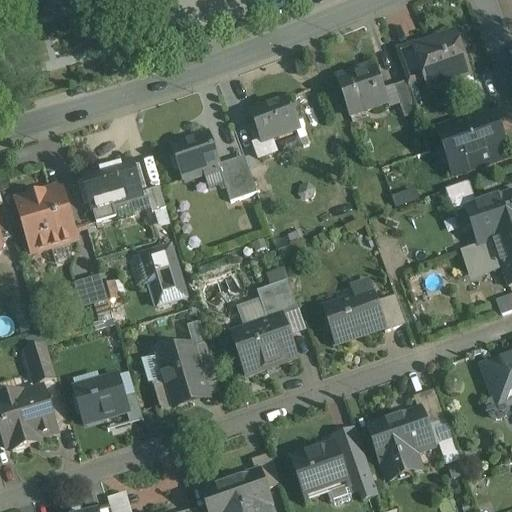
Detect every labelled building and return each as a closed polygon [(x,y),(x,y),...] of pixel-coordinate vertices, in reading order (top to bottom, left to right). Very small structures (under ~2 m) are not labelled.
[(440,41),(428,45),(429,49),(416,53),(415,54),(425,81),(428,91),(449,84),(452,78),(466,73),(461,58),(463,55),(458,42),(454,41),(441,45),(440,41)] [(414,47),(397,53),(407,83),(408,87),(425,81),(415,54),(416,53),(414,47)] [(373,66),(337,80),(351,118),(387,105),(373,66)] [(407,83),(393,88),(404,119),(418,114),(408,87),(407,83)] [(289,101),(251,115),(262,144),(262,145),(271,142),(300,131),(289,101)] [(493,113),(438,132),(454,177),(508,159),(493,113)] [(189,142),(190,145),(172,151),(183,182),(184,181),(185,183),(204,177),(203,175),(219,169),(221,169),(209,135),(189,142)] [(262,144),(254,147),(259,160),(276,154),(271,142),(262,145),(262,144)] [(221,169),(219,169),(231,204),(257,195),(245,160),(221,169)] [(132,164),(82,179),(93,214),(94,214),(113,208),(143,199),(132,164)] [(469,185),(446,193),(455,217),(466,213),(465,212),(477,208),(469,185)] [(160,189),(146,193),(153,215),(166,210),(160,189)] [(417,190),(395,197),(398,208),(421,201),(417,190)] [(60,191),(16,204),(24,230),(70,217),(66,203),(64,204),(60,191)] [(511,195),(477,208),(465,212),(466,213),(478,248),(478,249),(494,244),(511,237),(511,195)] [(4,207),(0,208),(0,240),(1,244),(14,240),(4,207)] [(113,208),(94,214),(97,226),(117,220),(113,208)] [(70,217),(24,230),(32,257),(78,244),(70,217)] [(511,237),(494,244),(502,267),(510,289),(511,288),(511,237)] [(494,244),(478,249),(478,248),(465,252),(474,276),(502,267),(494,244)] [(171,249),(142,257),(158,309),(187,300),(171,249)] [(101,278),(87,283),(95,308),(108,304),(101,278)] [(87,283),(74,286),(82,312),(95,308),(87,283)] [(289,283),(257,294),(268,324),(282,319),(283,321),(300,314),(289,283)] [(372,294),(324,311),(328,320),(325,326),(328,335),(334,338),(337,347),(384,331),(384,330),(376,305),(372,294)] [(502,315),(511,312),(511,296),(498,300),(502,315)] [(396,298),(376,305),(384,330),(384,331),(385,335),(406,328),(396,298)] [(268,324),(232,337),(233,339),(246,377),(247,379),(297,361),(283,321),(282,319),(268,324)] [(207,345),(194,349),(207,396),(220,392),(207,345)] [(47,348),(25,354),(32,376),(37,375),(40,387),(57,383),(47,348)] [(194,349),(159,360),(167,386),(154,389),(160,410),(207,396),(194,349)] [(511,359),(483,370),(494,402),(490,405),(488,410),(488,415),(491,420),(496,422),(501,421),(506,418),(508,414),(508,408),(511,406),(511,359)] [(116,379),(76,390),(76,389),(75,390),(86,428),(87,428),(87,427),(127,415),(127,416),(129,416),(124,401),(117,377),(116,378),(116,379)] [(22,398),(0,404),(0,429),(7,451),(11,449),(13,454),(30,448),(29,444),(57,435),(50,413),(51,412),(44,391),(42,391),(42,393),(22,400),(22,398)] [(436,393),(413,400),(418,413),(419,413),(433,451),(442,448),(445,461),(447,467),(460,463),(453,442),(441,446),(436,432),(448,428),(436,393)] [(136,397),(124,401),(129,416),(127,416),(130,427),(144,423),(136,397)] [(418,413),(370,430),(388,482),(409,475),(404,461),(433,451),(419,413),(418,413)] [(335,447),(292,462),(305,501),(327,493),(348,486),(335,447)] [(362,451),(347,456),(359,488),(373,483),(362,451)] [(272,461),(254,467),(256,475),(258,475),(264,493),(281,487),(272,461)] [(256,475),(204,493),(210,511),(270,511),(264,493),(258,475),(256,475)] [(348,486),(327,493),(331,506),(335,508),(350,503),(352,499),(349,492),(350,491),(348,486)]
